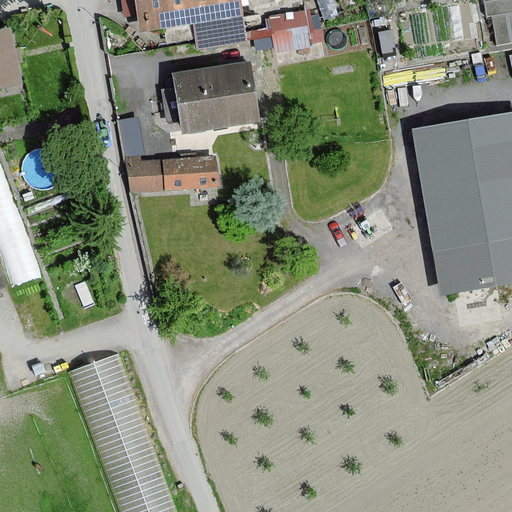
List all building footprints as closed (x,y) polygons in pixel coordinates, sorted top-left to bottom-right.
[(197,46),(246,38),(240,0),(137,0),(142,29),(193,22),(197,46)] [(511,0),(485,0),(488,15),(494,14),(498,43),(511,41),(511,0)] [(307,13),(272,19),(277,53),(312,47),(307,13)] [(9,29),(0,31),(0,85),(20,82),(9,29)] [(247,63),(176,74),(184,129),(256,118),(247,63)] [(511,116),(417,132),(444,291),(511,279),(511,116)] [(3,143),(0,143),(0,230),(16,281),(45,272),(3,143)] [(217,161),(130,165),(130,196),(224,194),(217,161)] [(65,372),(116,511),(183,511),(124,350),(65,372)]
